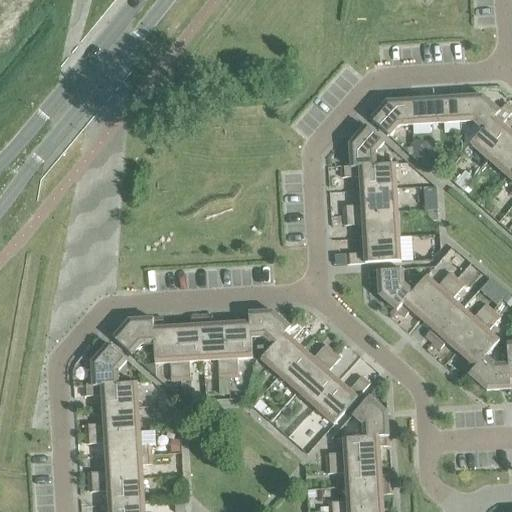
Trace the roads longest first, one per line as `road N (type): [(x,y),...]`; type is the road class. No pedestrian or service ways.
road 1 (secondary): [(0,210),(161,0)]
road 2 (residential): [(314,292),(111,303),(77,335)]
road 3 (secondary): [(135,0),(0,164)]
road 4 (residential): [(314,292),(309,152),(349,108)]
road 5 (residential): [(429,442),(419,386),(314,292)]
road 6 (residential): [(65,511),(56,363),(77,335)]
road 7 (residential): [(507,71),(374,82),(349,108)]
